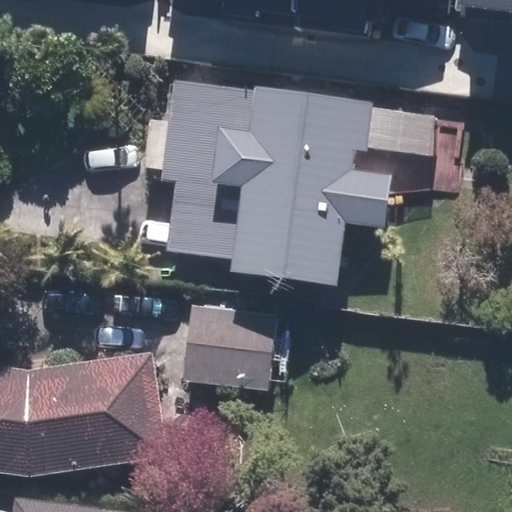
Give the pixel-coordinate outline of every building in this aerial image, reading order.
[(231,0),(231,10),(326,13),(326,0),(231,0)] [(326,0),(326,13),(421,16),(421,0),(326,0)] [(274,96),(176,89),(174,124),(147,123),(144,177),(162,178),(161,192),(173,193),(169,258),(234,262),(232,288),(344,295),(348,241),(382,244),(386,180),(353,178),(353,166),(422,170),(425,123),(273,113),(274,96)] [(275,309),(185,304),(181,389),(271,394),(275,309)] [(0,478),(42,482),(170,458),(146,359),(60,380),(0,372),(0,478)]
